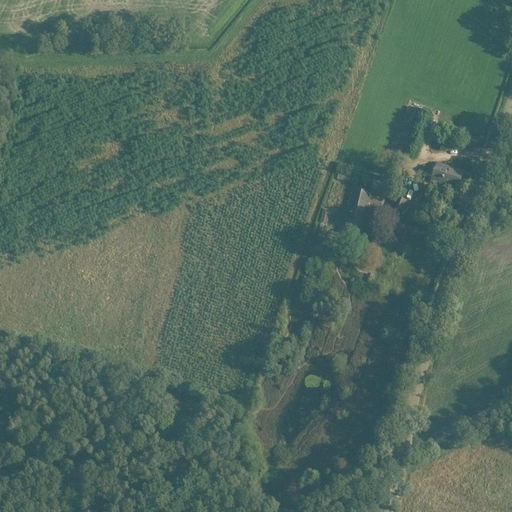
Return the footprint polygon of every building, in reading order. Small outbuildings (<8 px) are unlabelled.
[(423,110),(413,107),(413,108),(408,107),(400,129),(401,129),(392,156),(406,161),(423,110)] [(393,159),(392,164),(402,167),(404,162),(393,159)] [(443,184),(448,186),(458,189),(462,176),(453,173),(454,171),(438,165),(431,183),(442,187),(443,184)] [(370,195),(391,200),(395,183),(382,180),(381,185),(372,183),(371,188),(370,195)] [(352,192),(342,233),(360,237),(370,196),(364,195),(365,190),(355,188),(353,192),(352,192)] [(393,212),(401,215),(406,202),(397,200),(393,212)] [(336,221),(338,213),(323,210),(320,223),(327,225),(328,219),(336,221)] [(365,281),(373,284),(375,276),(368,274),(365,281)] [(306,288),(303,295),(302,300),(307,302),(311,290),(306,288)] [(310,306),(317,309),(321,296),(315,294),(310,306)]
